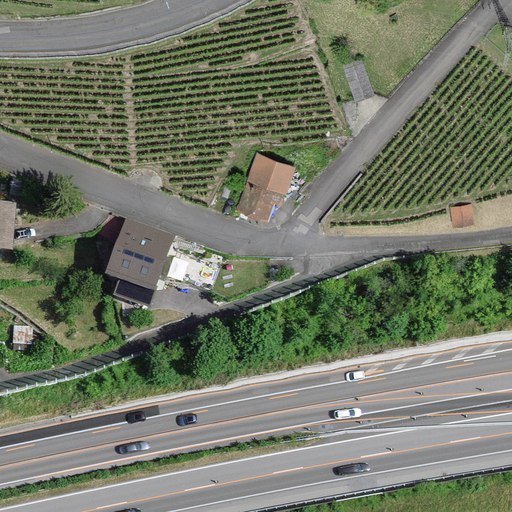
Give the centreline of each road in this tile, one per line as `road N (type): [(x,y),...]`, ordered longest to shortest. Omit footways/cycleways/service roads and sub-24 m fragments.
road 1 (motorway): [(511,369),(0,465)]
road 2 (motorway): [(81,511),(511,433)]
road 3 (unclassified): [(0,148),(230,237),(307,244)]
road 4 (unclassified): [(499,0),(349,173),(304,231),(307,244)]
road 5 (residential): [(210,0),(76,42),(0,44)]
road 6 (unclassified): [(307,244),(354,248),(511,234)]
